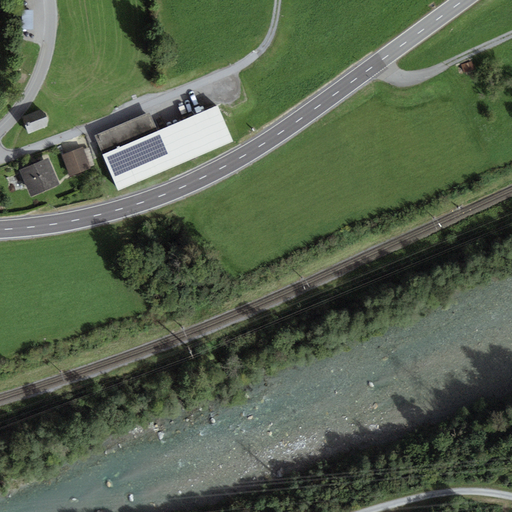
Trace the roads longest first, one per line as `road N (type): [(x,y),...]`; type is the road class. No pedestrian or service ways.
road 1 (primary): [(0,231),(118,210),(190,184),(258,147),(468,0)]
road 2 (residential): [(0,154),(14,157),(243,64)]
road 3 (track): [(378,64),(406,83),(511,39)]
road 4 (track): [(371,511),(447,491),(511,495)]
